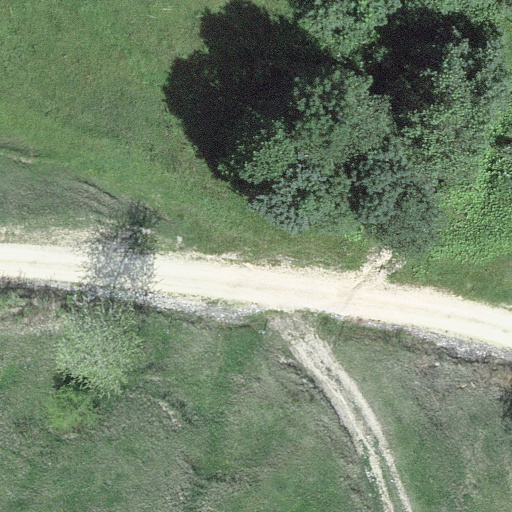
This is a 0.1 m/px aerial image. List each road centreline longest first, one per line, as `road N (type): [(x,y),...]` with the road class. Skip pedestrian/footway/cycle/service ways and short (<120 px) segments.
road 1 (track): [(0,260),(288,288),(511,331)]
road 2 (track): [(288,288),(405,511)]
